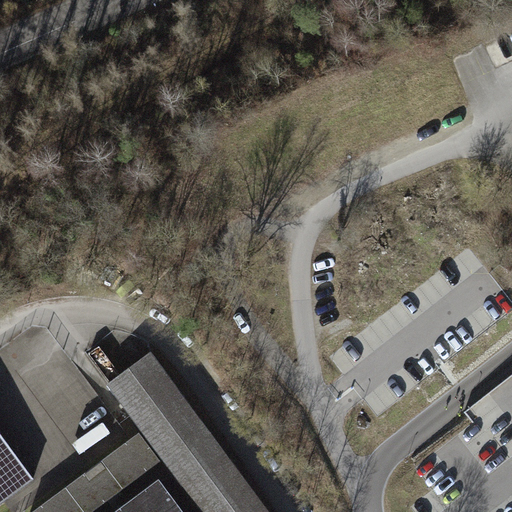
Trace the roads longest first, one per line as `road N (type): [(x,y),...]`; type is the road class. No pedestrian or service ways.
road 1 (unclassified): [(365,511),(318,410),(285,308),(283,263),(306,221),(511,123)]
road 2 (unclassified): [(136,0),(0,69)]
